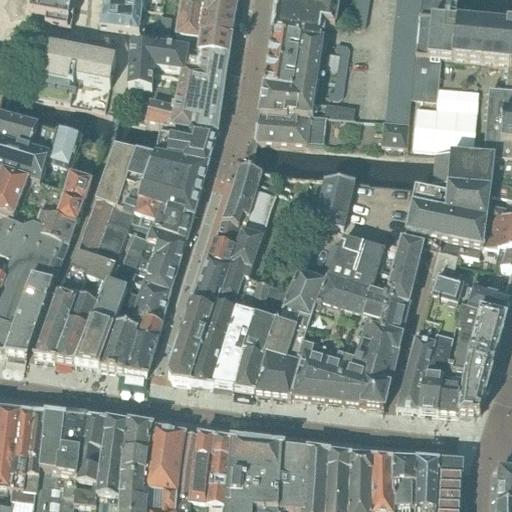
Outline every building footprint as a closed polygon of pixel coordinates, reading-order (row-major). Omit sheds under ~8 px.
[(34,0),(32,16),(48,19),(47,26),(70,30),(73,31),(75,19),(78,0),(34,0)] [(103,0),(103,7),(142,12),(140,0),(103,0)] [(181,0),(175,39),(200,42),(200,43),(213,45),(214,40),(229,42),(229,46),(231,46),(235,17),(236,13),(237,0),(181,0)] [(278,0),(273,37),(303,41),(320,43),(322,28),(334,30),(339,0),(278,0)] [(364,0),(357,0),(355,15),(367,16),(370,1),(364,0)] [(420,13),(421,1),(410,0),(398,0),(397,10),(420,13)] [(412,104),(437,107),(441,62),(452,63),(452,64),(507,70),(505,97),(490,96),(485,153),(493,159),(493,162),(496,162),(496,164),(511,165),(511,27),(439,21),(442,0),(421,0),(421,1),(420,13),(419,24),(418,36),(417,47),(416,59),(415,70),(414,82),(412,93),(412,104)] [(103,7),(100,29),(139,35),(142,12),(103,7)] [(397,10),(396,22),(419,24),(420,13),(397,10)] [(365,29),(367,16),(355,15),(353,31),(360,32),(365,29)] [(396,22),(394,34),(418,36),(419,24),(396,22)] [(169,39),(170,31),(160,30),(159,38),(169,39)] [(394,34),(393,45),(417,47),(418,36),(394,34)] [(264,90),(294,94),(303,41),(273,37),(264,90)] [(150,105),(145,125),(160,128),(160,129),(160,130),(172,131),(192,134),(217,138),(229,60),(229,55),(231,46),(229,46),(229,42),(214,40),(213,45),(200,43),(198,54),(198,55),(189,54),(187,53),(181,82),(177,82),(172,107),(172,111),(150,105)] [(314,107),(316,99),(319,77),(325,44),(320,43),(303,41),(294,94),(264,90),(259,119),(288,122),(288,120),(312,122),(314,107)] [(393,45),(392,57),(416,59),(417,47),(393,45)] [(349,53),(346,49),(337,47),(336,55),(339,55),(336,76),(346,77),(349,53)] [(152,95),(153,78),(177,82),(181,82),(187,53),(152,48),(152,51),(142,50),(131,49),(128,93),(152,95)] [(39,103),(38,103),(52,106),(70,109),(70,108),(75,85),(110,91),(116,62),(88,57),(82,55),(49,49),(45,70),(39,103)] [(392,57),(391,68),(415,70),(416,59),(392,57)] [(391,68),(390,80),(414,82),(415,70),(391,68)] [(329,103),(338,104),(342,101),(346,77),(336,76),(333,96),(330,96),(329,103)] [(390,80),(389,91),(412,93),(414,82),(390,80)] [(389,91),(388,103),(411,105),(412,104),(412,93),(389,91)] [(388,103),(387,114),(410,116),(411,114),(411,105),(388,103)] [(326,108),(324,123),(328,123),(354,125),(355,113),(326,108)] [(386,123),(386,127),(409,129),(410,125),(410,116),(387,114),(386,123)] [(44,131),(38,129),(0,118),(0,144),(28,153),(37,156),(44,131)] [(257,144),(306,149),(323,151),(328,123),(324,123),(312,122),(288,120),(288,122),(259,119),(258,129),(255,144),(257,144)] [(383,127),(381,150),(407,153),(409,129),(386,127),(383,127)] [(208,170),(210,160),(213,152),(217,138),(192,134),(160,130),(159,135),(158,141),(158,144),(156,155),(155,158),(166,161),(167,156),(169,156),(185,159),(183,164),(208,170)] [(0,176),(30,187),(29,188),(40,191),(41,187),(46,169),(71,176),(82,142),(44,131),(37,156),(28,153),(0,144),(0,176)] [(166,161),(155,158),(114,149),(95,203),(96,203),(116,212),(122,198),(139,205),(193,220),(208,170),(183,164),(185,159),(169,156),(167,156),(166,161)] [(415,193),(404,245),(423,250),(422,253),(438,256),(451,260),(452,257),(458,258),(478,263),(480,254),(484,255),(489,212),(491,212),(493,200),(493,193),(494,189),(494,188),(496,169),(496,164),(496,162),(493,162),(451,159),(436,159),(436,161),(435,162),(433,189),(432,196),(415,192),(415,193)] [(496,169),(494,188),(499,190),(500,181),(511,183),(511,165),(496,164),(496,169)] [(250,211),(256,193),(258,188),(261,175),(252,174),(252,175),(239,173),(235,186),(229,204),(250,211)] [(0,234),(3,235),(7,226),(13,228),(19,213),(29,188),(30,187),(0,176),(0,234)] [(70,180),(66,195),(57,222),(76,229),(84,207),(91,186),(70,180)] [(323,184),(314,225),(344,232),(355,185),(355,184),(354,184),(345,184),(324,182),(323,183),(323,184)] [(40,191),(29,188),(19,213),(40,220),(41,217),(57,222),(66,195),(41,187),(40,191)] [(493,193),(493,200),(506,203),(511,204),(511,192),(499,190),(494,189),(493,193)] [(218,306),(239,313),(243,303),(249,283),(252,272),(261,240),(275,198),(256,193),(250,211),(243,234),(242,233),(238,231),(222,226),(215,245),(231,250),(225,269),(230,270),(220,299),(218,306)] [(96,203),(77,256),(114,270),(115,269),(131,226),(139,205),(122,198),(116,212),(96,203)] [(489,212),(484,255),(485,253),(505,258),(501,275),(502,275),(511,277),(511,204),(506,203),(504,215),(491,212),(489,212)] [(243,234),(250,211),(229,204),(222,226),(238,231),(242,233),(243,234)] [(139,205),(131,226),(152,233),(186,245),(193,220),(139,205)] [(41,217),(40,220),(36,230),(34,229),(23,232),(13,228),(7,226),(3,235),(0,242),(0,280),(8,284),(31,284),(52,288),(68,251),(76,229),(57,222),(41,217)] [(152,233),(147,244),(147,245),(141,259),(178,270),(186,245),(152,233)] [(114,330),(126,297),(130,287),(130,285),(133,276),(141,259),(147,245),(147,244),(135,239),(122,272),(115,269),(114,270),(106,290),(74,370),(97,374),(98,373),(114,330)] [(292,403),(361,411),(362,411),(362,412),(383,414),(388,393),(396,356),(397,356),(408,309),(421,257),(422,253),(423,250),(404,245),(401,245),(398,260),(344,243),(341,249),(337,248),(334,249),(324,272),(330,274),(326,284),(317,306),(298,366),(300,367),(298,373),(292,403)] [(225,269),(231,250),(215,245),(208,266),(223,272),(225,269)] [(77,256),(71,270),(88,278),(86,282),(97,287),(106,290),(114,270),(77,256)] [(452,257),(451,260),(438,256),(432,281),(438,283),(451,286),(458,258),(452,257)] [(130,285),(143,289),(170,297),(178,270),(141,259),(133,276),(130,285)] [(225,269),(223,272),(208,266),(192,310),(209,316),(214,317),(217,308),(218,306),(220,299),(230,270),(225,269)] [(57,300),(75,309),(78,302),(86,282),(88,278),(71,270),(63,286),(64,286),(57,300)] [(265,368),(255,399),(291,404),(291,402),(292,403),(300,367),(298,366),(317,306),(326,284),(297,274),(288,296),(265,368)] [(0,359),(5,360),(31,284),(8,284),(6,283),(0,299),(0,359)] [(238,316),(213,393),(233,396),(244,358),(245,355),(254,325),(245,322),(256,286),(256,285),(249,283),(243,303),(239,313),(238,316)] [(467,312),(479,317),(506,324),(511,304),(482,295),(473,293),(451,286),(438,283),(431,302),(462,311),(467,312)] [(52,288),(31,284),(5,360),(6,360),(26,364),(26,362),(52,288)] [(255,399),(265,368),(288,296),(256,285),(256,286),(245,322),(254,325),(245,355),(244,358),(233,396),(255,399)] [(54,366),(73,371),(74,370),(106,290),(97,287),(89,307),(78,302),(75,309),(54,366)] [(161,329),(170,297),(143,289),(139,301),(135,312),(144,315),(142,325),(161,329)] [(139,301),(126,297),(114,330),(98,373),(124,378),(133,350),(142,325),(144,315),(135,312),(139,301)] [(35,364),(54,366),(75,309),(57,300),(34,363),(35,364)] [(431,302),(423,326),(440,330),(436,342),(453,347),(456,333),(462,311),(431,302)] [(238,316),(239,313),(218,306),(217,308),(214,317),(202,351),(190,389),(213,393),(238,316)] [(180,343),(202,351),(214,317),(209,316),(192,310),(180,343)] [(444,387),(439,419),(457,421),(461,388),(479,317),(467,312),(462,311),(456,333),(461,334),(453,369),(448,367),(444,387)] [(506,324),(479,317),(461,388),(486,395),(492,375),(492,376),(496,361),(506,324)] [(161,329),(142,325),(133,350),(154,355),(155,350),(162,330),(161,329)] [(402,415),(418,417),(436,342),(440,330),(423,326),(419,339),(414,344),(405,379),(398,408),(398,409),(398,410),(398,411),(398,412),(399,413),(399,414),(400,415),(401,415),(402,415)] [(436,342),(418,417),(439,419),(444,387),(448,367),(453,347),(436,342)] [(190,390),(190,389),(202,351),(180,343),(168,380),(173,387),(190,390)] [(146,382),(154,355),(133,350),(124,378),(146,382)] [(480,418),(486,395),(461,388),(457,421),(474,423),(480,418)] [(0,495),(12,497),(12,492),(14,481),(21,418),(0,415),(0,495)] [(12,492),(12,497),(13,497),(13,498),(24,499),(26,482),(26,478),(33,420),(21,418),(14,481),(12,492)] [(24,499),(13,498),(13,497),(12,497),(0,495),(0,511),(35,511),(37,500),(40,483),(41,476),(46,421),(33,420),(26,478),(26,482),(24,499)] [(35,511),(52,511),(66,423),(46,421),(41,476),(40,483),(37,500),(35,511)] [(74,511),(75,511),(77,485),(76,485),(83,425),(66,423),(52,511),(74,511)] [(76,485),(77,485),(75,511),(85,511),(95,511),(96,503),(107,427),(83,425),(76,485)] [(119,511),(120,505),(129,430),(107,426),(107,427),(96,503),(95,511),(119,511)] [(144,511),(147,493),(145,493),(153,434),(135,431),(129,430),(120,505),(119,511),(144,511)] [(177,511),(184,440),(163,436),(153,434),(145,493),(147,493),(144,511),(177,511)] [(190,511),(198,442),(184,440),(177,511),(190,511)] [(190,511),(225,511),(232,446),(214,444),(198,442),(190,511)] [(303,511),(307,456),(284,453),(232,446),(225,511),(303,511)] [(324,511),(327,459),(307,456),(303,511),(324,511)] [(346,511),(350,462),(327,459),(324,511),(346,511)] [(350,462),(346,511),(369,511),(371,464),(350,462)] [(369,511),(391,511),(391,488),(391,466),(378,465),(371,464),(369,511)] [(398,466),(391,466),(391,488),(391,511),(414,511),(416,467),(398,466)] [(435,511),(436,501),(437,468),(416,467),(414,511),(435,511)] [(456,469),(437,468),(436,501),(459,502),(459,493),(460,493),(461,475),(456,469)] [(500,511),(511,511),(511,474),(503,473),(499,477),(498,511),(500,511)] [(458,511),(459,502),(436,501),(435,511),(458,511)]
